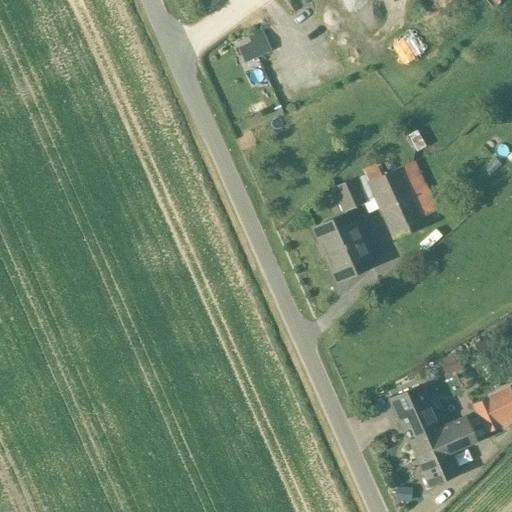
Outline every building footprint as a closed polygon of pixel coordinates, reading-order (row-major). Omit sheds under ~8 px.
[(265,44),(238,56),(257,98),(284,86),(265,44)] [(412,161),(398,168),(420,217),(435,211),(412,161)] [(398,168),(367,182),(374,197),(393,239),(424,225),(420,217),(398,168)] [(364,175),(334,188),(344,210),(363,202),(374,197),(367,182),(364,175)] [(348,215),(315,229),(337,279),(370,264),(348,215)] [(419,388),(389,401),(402,429),(409,426),(409,425),(409,424),(431,414),(419,388)] [(511,398),(508,389),(488,398),(501,427),(511,418),(511,398)] [(488,398),(472,404),(485,434),(501,427),(488,398)] [(431,414),(409,424),(409,425),(409,426),(416,440),(438,430),(437,429),(431,414)] [(463,418),(451,424),(458,440),(457,441),(460,447),(473,441),(463,418)] [(437,429),(438,430),(445,446),(457,441),(458,440),(451,424),(437,429)] [(410,443),(429,486),(457,473),(445,446),(438,430),(416,440),(410,443)]
